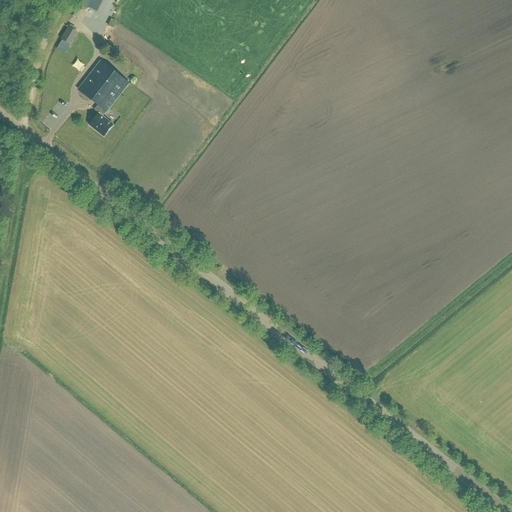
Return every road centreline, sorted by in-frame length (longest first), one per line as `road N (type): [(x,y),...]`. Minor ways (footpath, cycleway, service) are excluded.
road 1 (tertiary): [(502,511),(0,113)]
road 2 (track): [(21,131),(0,277)]
road 3 (track): [(21,131),(64,0)]
